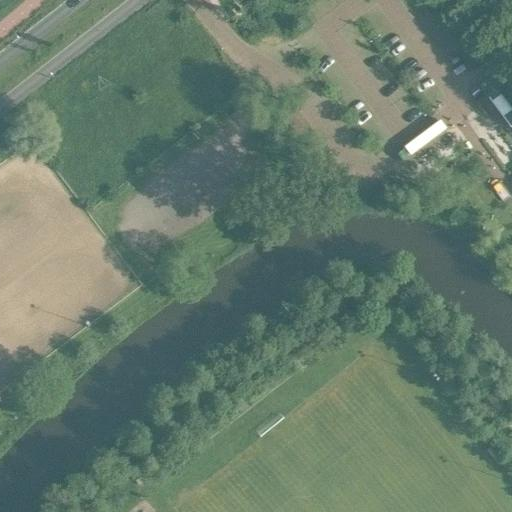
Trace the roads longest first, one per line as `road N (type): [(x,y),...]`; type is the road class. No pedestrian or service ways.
road 1 (secondary): [(0,110),(137,0)]
road 2 (unknown): [(250,56),(202,150),(154,192)]
